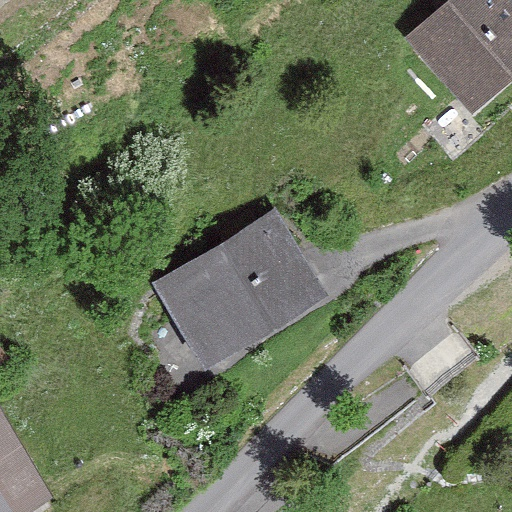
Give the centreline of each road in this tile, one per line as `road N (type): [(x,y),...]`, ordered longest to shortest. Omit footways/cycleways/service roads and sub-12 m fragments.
road 1 (unclassified): [(216,511),(511,202)]
road 2 (track): [(380,511),(511,368)]
